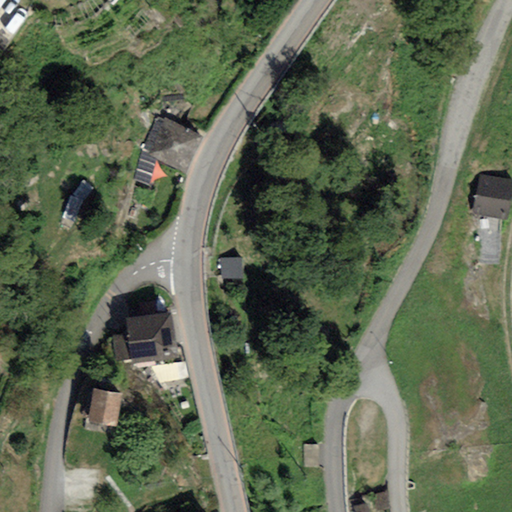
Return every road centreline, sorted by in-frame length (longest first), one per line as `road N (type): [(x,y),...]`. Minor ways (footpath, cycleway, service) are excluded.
road 1 (unclassified): [(506,0),(468,87),(423,241),(355,371)]
road 2 (unclassified): [(186,259),(131,272),(102,303),(69,373),(49,511)]
road 3 (tertiary): [(186,259),(196,200),(223,136),(314,0)]
road 4 (tertiary): [(233,511),(189,309),(186,259)]
road 5 (residential): [(400,511),(390,402),(355,371)]
road 6 (residential): [(355,371),(333,422),(335,511)]
